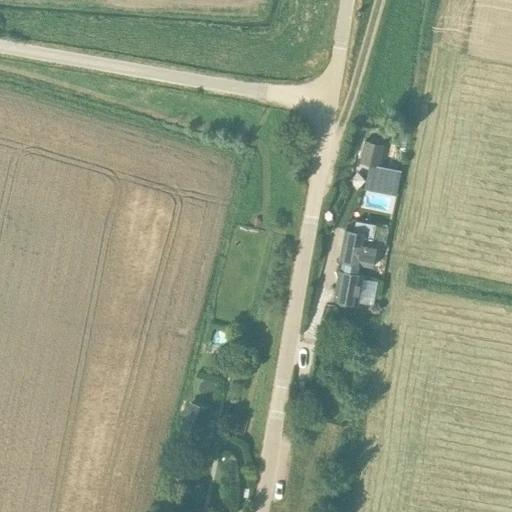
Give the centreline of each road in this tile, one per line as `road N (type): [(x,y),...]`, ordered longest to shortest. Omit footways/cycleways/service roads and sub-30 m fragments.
road 1 (unclassified): [(259,511),(331,101)]
road 2 (unclassified): [(331,101),(0,43)]
road 3 (track): [(331,101),(342,109),(379,0)]
